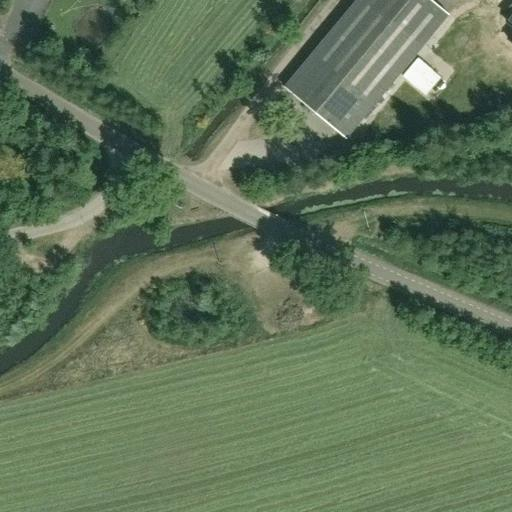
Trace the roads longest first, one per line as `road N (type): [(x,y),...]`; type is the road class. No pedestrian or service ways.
road 1 (unclassified): [(511,327),(288,233),(136,153)]
road 2 (track): [(194,185),(338,0)]
road 3 (unclassified): [(0,240),(95,209),(136,153)]
road 4 (unclassified): [(136,153),(0,69)]
